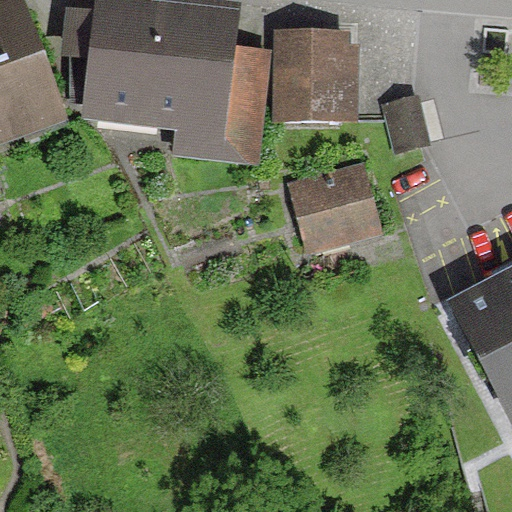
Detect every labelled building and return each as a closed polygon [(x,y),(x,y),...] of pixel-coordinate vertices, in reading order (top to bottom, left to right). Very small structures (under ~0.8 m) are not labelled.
[(231,14),(88,4),(78,128),(168,134),(222,138),(228,54),(231,14)] [(8,5),(0,7),(0,152),(53,134),(8,5)] [(342,38),(266,38),(266,56),(266,104),(266,126),(353,126),(353,50),(342,50),(342,38)] [(266,104),(266,56),(228,54),(222,138),(168,134),(166,160),(254,167),(258,104),(266,104)] [(413,103),(383,110),(392,155),(423,149),(413,103)] [(371,240),(359,173),(282,187),(293,253),(371,240)] [(511,435),(511,272),(443,306),(507,437),(511,435)]
